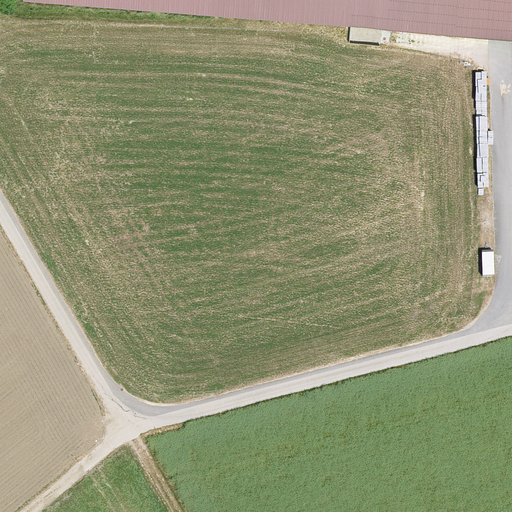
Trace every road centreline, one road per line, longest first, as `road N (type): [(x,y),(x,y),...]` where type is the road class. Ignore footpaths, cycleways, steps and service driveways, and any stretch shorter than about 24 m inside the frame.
road 1 (track): [(511,330),(131,427),(29,511)]
road 2 (track): [(507,331),(501,56)]
road 3 (track): [(0,209),(131,427)]
